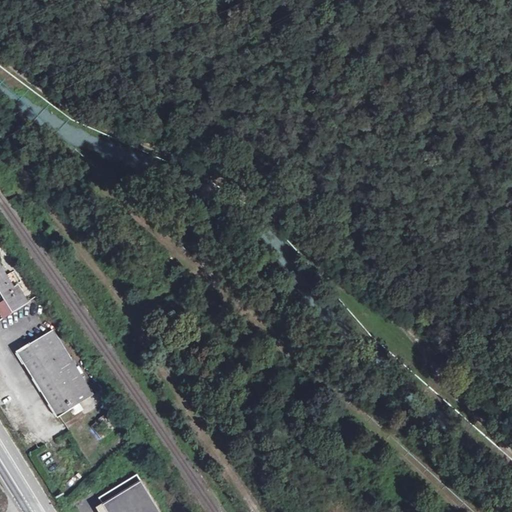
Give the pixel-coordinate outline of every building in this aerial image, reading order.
[(11,277),(3,265),(0,260),(0,282),(12,301),(24,292),(16,279),(14,276),(11,277)] [(14,276),(16,279),(19,277),(9,261),(3,265),(11,277),(14,276)] [(89,383),(50,320),(16,341),(55,404),(89,383)] [(90,427),(98,440),(107,435),(99,422),(90,427)] [(159,511),(137,475),(99,499),(106,511),(159,511)]
